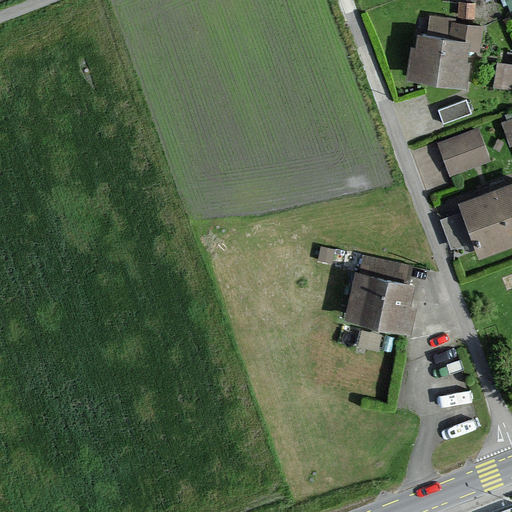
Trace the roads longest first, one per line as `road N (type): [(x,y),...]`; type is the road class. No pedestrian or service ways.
road 1 (residential): [(345,0),(511,442)]
road 2 (tertiary): [(511,465),(394,511)]
